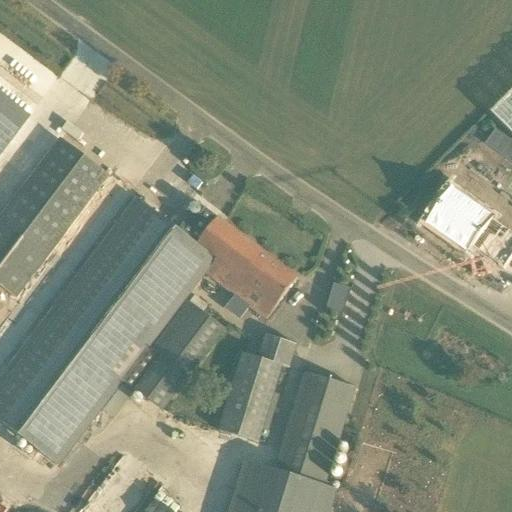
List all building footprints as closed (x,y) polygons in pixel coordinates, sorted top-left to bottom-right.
[(511,135),(511,90),(490,113),(511,135)] [(0,155),(29,117),(0,95),(0,155)] [(67,231),(109,178),(61,141),(0,221),(0,287),(16,299),(67,231)] [(178,231),(143,205),(109,178),(16,299),(0,319),(0,423),(59,468),(122,385),(133,394),(135,391),(162,413),(224,332),(188,303),(151,351),(144,346),(202,271),(212,258),(197,246),(217,219),(205,209),(196,221),(190,216),(178,231)] [(462,183),(437,223),(481,251),(484,246),(511,262),(511,215),(505,212),(507,210),(462,183)] [(267,321),(298,280),(217,219),(197,246),(212,258),(202,271),(267,321)] [(289,371),(296,346),(266,338),(260,360),(241,355),(218,433),(258,445),(282,369),(289,371)] [(332,511),(338,493),(325,489),(356,390),(306,374),(275,473),(245,463),(230,511),(332,511)] [(122,456),(98,480),(103,486),(76,511),(134,511),(156,491),(122,456)]
